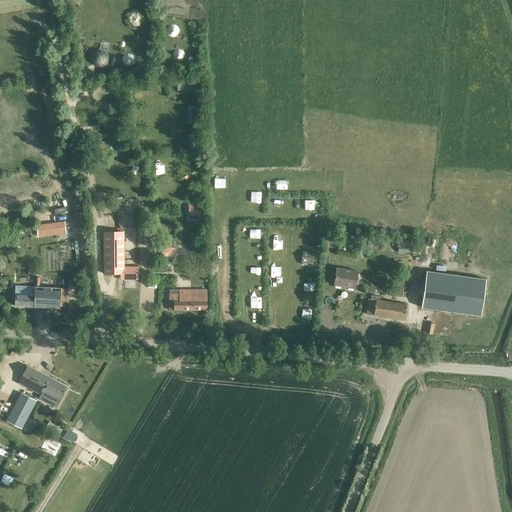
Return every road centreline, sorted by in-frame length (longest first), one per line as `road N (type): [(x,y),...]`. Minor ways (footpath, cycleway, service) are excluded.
road 1 (unclassified): [(400,365),(0,335)]
road 2 (unknown): [(65,43),(108,343)]
road 3 (unclassified): [(347,511),(400,365)]
